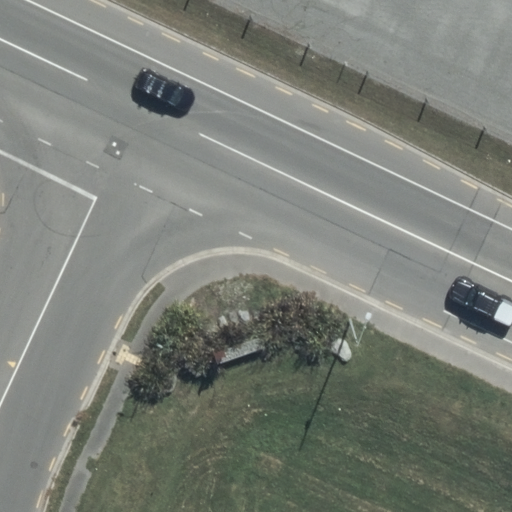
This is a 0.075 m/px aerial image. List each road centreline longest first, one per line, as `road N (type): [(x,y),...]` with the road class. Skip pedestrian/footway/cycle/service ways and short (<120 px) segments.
road 1 (tertiary): [(140,102),(511,278)]
road 2 (unclassified): [(0,410),(140,102)]
road 3 (tertiary): [(0,37),(140,102)]
